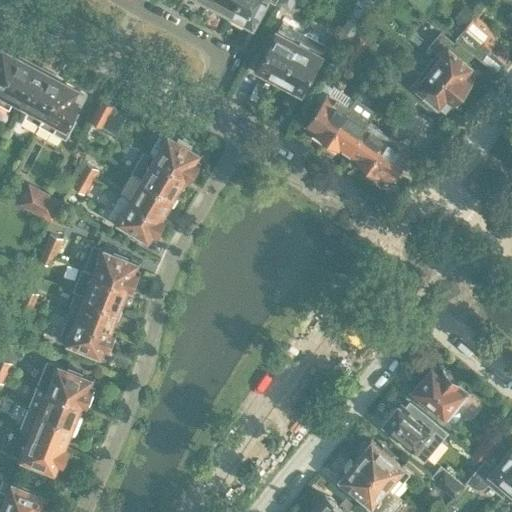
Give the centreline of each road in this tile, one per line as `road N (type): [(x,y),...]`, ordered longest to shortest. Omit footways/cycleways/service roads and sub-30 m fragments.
road 1 (residential): [(240,136),(173,254),(136,387),(85,511)]
road 2 (residential): [(201,511),(224,463),(295,359),(372,262)]
road 3 (residential): [(256,511),(427,306)]
road 4 (residential): [(203,106),(0,0)]
road 5 (residential): [(392,236),(240,136)]
road 6 (residential): [(119,0),(223,56),(203,106)]
road 7 (residential): [(432,191),(511,94)]
